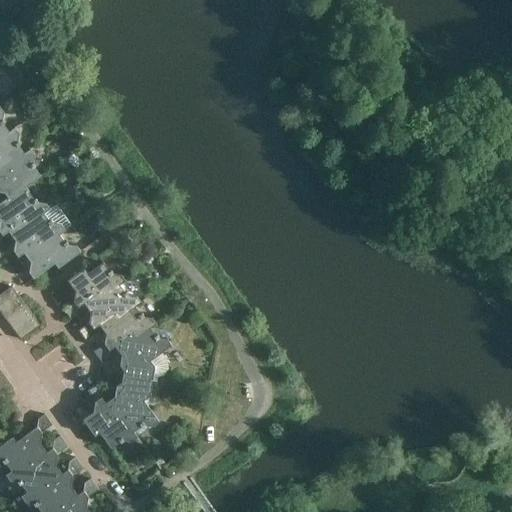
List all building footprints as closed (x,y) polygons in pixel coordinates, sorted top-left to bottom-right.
[(8,84),(1,74),(0,74),(0,88),(2,89),(8,84)] [(0,138),(9,132),(4,124),(5,123),(3,120),(4,112),(0,106),(0,138)] [(8,165),(25,153),(19,146),(20,145),(18,142),(19,134),(15,128),(9,132),(0,138),(0,179),(12,170),(8,165)] [(26,187),(41,176),(34,167),(36,166),(33,163),(35,155),(30,149),(25,153),(8,165),(12,170),(0,179),(0,192),(5,194),(8,198),(12,203),(26,193),(23,189),(26,187)] [(28,225),(50,210),(46,203),(38,202),(36,199),(35,200),(26,187),(23,189),(26,193),(12,203),(8,198),(0,204),(0,220),(0,221),(0,222),(0,242),(2,243),(3,236),(9,232),(25,221),(28,225)] [(59,235),(71,226),(56,205),(50,210),(28,225),(25,221),(9,232),(16,241),(14,251),(18,257),(24,253),(40,242),(43,246),(59,235)] [(113,229),(105,218),(99,223),(98,231),(102,237),(113,229)] [(58,268),(81,252),(76,246),(68,245),(66,241),(64,243),(59,235),(43,246),(40,242),(24,253),(31,263),(29,273),(34,279),(55,264),(58,268)] [(103,297),(119,285),(125,281),(121,275),(113,274),(111,271),(110,272),(103,263),(88,274),(84,269),(68,281),(76,292),(74,301),(63,309),(71,320),(77,315),(78,308),(84,303),(100,292),(103,297)] [(119,318),(135,307),(141,302),(136,296),(129,295),(126,292),(125,293),(119,285),(103,297),(100,292),(84,303),(91,313),(89,323),(78,330),(86,341),(92,337),(93,329),(99,325),(115,313),(119,318)] [(0,310),(19,297),(12,287),(0,295),(0,310)] [(0,311),(6,320),(26,306),(19,297),(0,310),(0,311)] [(13,330),(33,316),(26,306),(6,320),(13,330)] [(134,340),(150,328),(156,324),(152,318),(144,316),(142,313),(140,314),(135,307),(119,318),(115,313),(99,325),(106,334),(105,344),(94,352),(101,363),(108,358),(109,350),(114,346),(130,335),(134,340)] [(20,340),(40,326),(33,316),(13,330),(20,340)] [(156,356),(172,345),(167,339),(159,338),(157,335),(156,336),(150,328),(134,340),(130,335),(114,346),(121,355),(119,365),(123,371),(123,376),(152,381),(156,356)] [(148,407),(150,396),(152,381),(123,376),(122,381),(117,386),(115,396),(106,403),(118,418),(121,416),(133,432),(141,426),(142,428),(145,426),(153,427),(159,422),(148,407)] [(0,398),(14,389),(6,379),(0,383),(0,398)] [(118,418),(106,403),(102,397),(103,389),(98,383),(87,391),(95,402),(93,412),(83,420),(95,436),(99,433),(111,448),(120,442),(121,443),(124,441),(131,442),(137,438),(133,432),(121,416),(118,418)] [(40,443),(41,433),(52,425),(45,414),(38,419),(37,427),(16,442),(12,437),(0,445),(0,460),(2,461),(4,464),(6,463),(11,470),(27,459),(31,463),(47,452),(40,443)] [(55,464),(57,454),(68,447),(60,436),(54,440),(52,448),(47,452),(31,463),(27,459),(11,470),(5,475),(9,481),(17,482),(19,485),(21,484),(26,492),(43,480),(46,485),(62,473),(55,464)] [(71,486),(72,476),(83,468),(75,457),(69,462),(68,469),(62,473),(46,485),(43,480),(26,492),(20,496),(25,502),(33,504),(35,507),(36,506),(40,511),(43,511),(58,502),(62,507),(77,495),(71,486)] [(89,511),(86,507),(88,497),(98,489),(91,479),(85,483),(83,491),(77,495),(62,507),(58,502),(43,511),(89,511)]
